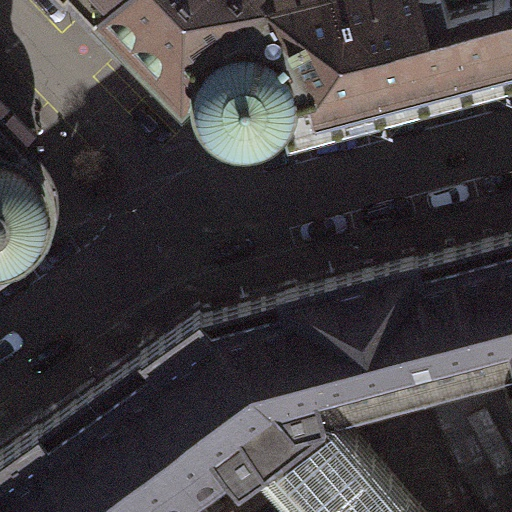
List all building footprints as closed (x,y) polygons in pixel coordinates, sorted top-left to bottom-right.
[(102,0),(99,4),(211,120),(237,137),(279,128),(511,65),(511,0),(461,0),(448,4),(446,0),(102,0)] [(0,257),(32,234),(45,217),(50,196),(47,176),(38,158),(0,118),(0,257)] [(427,377),(511,353),(511,222),(443,240),(416,247),(415,246),(317,272),(284,281),(284,282),(225,298),(203,303),(296,413),(312,409),(326,406),(326,403),(328,403),(427,377)] [(422,511),(328,403),(326,403),(326,406),(312,409),(296,413),(203,303),(201,299),(166,324),(142,341),(143,342),(40,415),(39,413),(10,434),(0,440),(0,511),(422,511)] [(511,353),(427,377),(435,407),(451,446),(478,492),(494,511),(509,511),(511,510),(511,353)]
